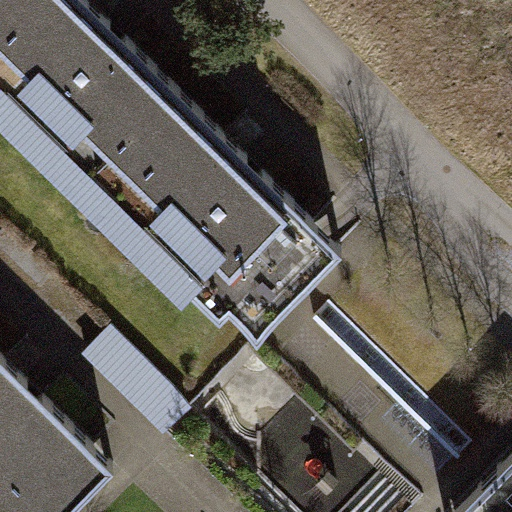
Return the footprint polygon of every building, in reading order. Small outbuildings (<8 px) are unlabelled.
[(21,0),(0,22),(0,120),(67,186),(169,82),(85,0),(21,0)] [(0,0),(0,22),(21,0),(0,0)] [(230,304),(260,333),(314,277),(341,250),(169,82),(67,186),(183,299),(193,288),(220,315),(230,304)] [(0,511),(61,511),(106,467),(0,363),(0,511)] [(511,511),(511,459),(459,511),(511,511)]
